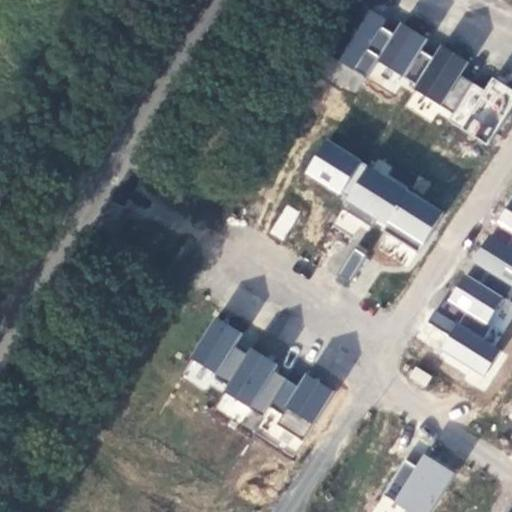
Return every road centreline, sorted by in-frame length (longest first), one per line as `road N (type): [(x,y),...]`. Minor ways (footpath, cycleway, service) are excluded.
road 1 (residential): [(241,0),(0,374)]
road 2 (residential): [(386,362),(511,162)]
road 3 (residential): [(386,362),(214,252)]
road 4 (residential): [(511,474),(371,386)]
road 5 (residential): [(292,511),(371,386)]
